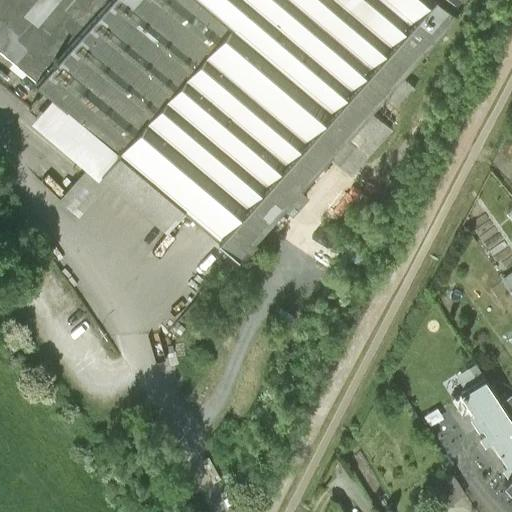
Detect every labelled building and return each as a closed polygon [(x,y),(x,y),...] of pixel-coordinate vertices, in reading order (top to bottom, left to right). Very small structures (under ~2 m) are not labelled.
[(0,0),(0,51),(118,155),(101,175),(166,231),(183,212),(239,260),(455,13),(466,0),(0,0)] [(511,418),(501,401),(484,376),(460,392),(511,470),(511,469),(511,418)] [(511,397),(510,395),(501,401),(511,418),(511,397)] [(454,475),(431,491),(435,497),(442,509),(465,493),(454,475)] [(435,497),(419,511),(417,507),(408,511),(440,511),(442,511),(435,497)]
